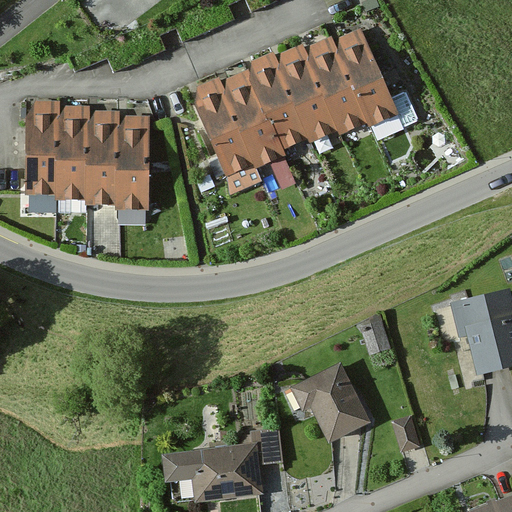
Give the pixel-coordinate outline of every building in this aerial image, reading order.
[(360,29),(193,94),(227,180),(394,116),(360,29)] [(156,119),(33,105),(22,198),(145,212),(156,119)] [(511,366),(511,335),(500,292),(443,309),(451,338),(466,334),(478,376),(511,366)] [(323,446),(363,427),(335,366),(280,392),(292,419),(307,412),(323,446)] [(416,407),(396,409),(399,438),(419,436),(416,407)] [(242,448),(155,456),(158,487),(185,484),(188,509),(258,503),(255,472),(279,470),(275,429),(241,432),(242,448)] [(511,511),(511,499),(468,511),(511,511)]
